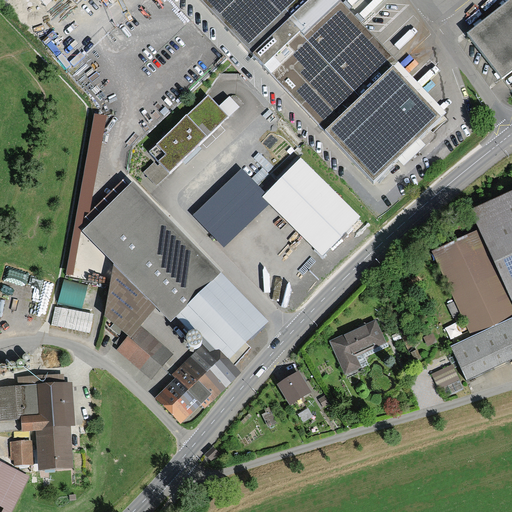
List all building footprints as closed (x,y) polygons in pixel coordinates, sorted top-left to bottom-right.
[(337,0),(203,0),(374,177),(440,114),(334,4),(337,0)] [(511,66),(511,0),(508,0),(463,34),(497,78),(511,66)] [(224,118),(203,97),(145,153),(165,174),(224,118)] [(361,218),(302,159),(266,196),(263,199),(268,204),(322,257),(361,218)] [(266,196),(242,172),(196,218),(225,247),(268,204),(263,199),(266,196)] [(218,274),(132,187),(85,234),(171,321),(218,274)] [(511,191),(467,213),(511,310),(511,317),(448,349),(462,381),(509,361),(511,366),(511,191)] [(473,232),(428,252),(466,335),(511,314),(473,232)] [(129,341),(119,352),(150,380),(172,356),(140,327),(155,311),(113,270),(102,317),(129,341)] [(264,322),(220,280),(180,322),(206,348),(156,400),(181,424),(200,404),(205,408),(238,374),(225,362),(264,322)] [(89,317),(59,309),(54,328),(85,335),(89,317)] [(371,322),(327,344),(342,374),(357,367),(352,356),(380,342),(371,322)] [(413,351),(407,354),(411,362),(417,359),(413,351)] [(449,365),(430,375),(436,387),(455,377),(449,365)] [(294,373),(273,386),(284,405),(306,392),(294,373)] [(18,388),(0,389),(0,423),(21,422),(21,432),(38,431),(40,467),(69,465),(66,424),(73,423),(71,385),(61,385),(60,375),(18,377),(18,388)] [(32,444),(12,444),(13,465),(32,465),(32,444)] [(213,448),(206,457),(208,459),(212,462),(219,453),(213,448)] [(0,500),(8,505),(4,511),(11,511),(26,481),(0,469),(0,500)]
